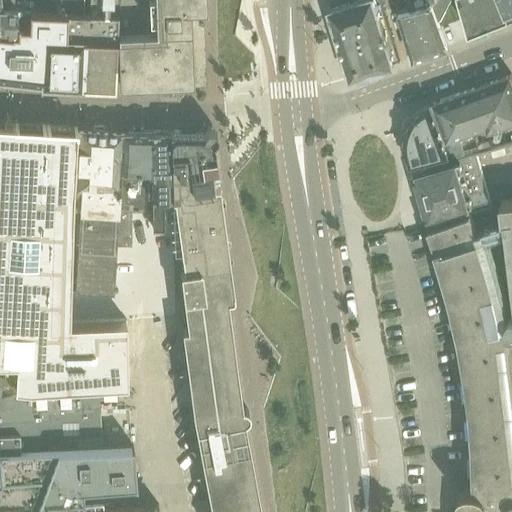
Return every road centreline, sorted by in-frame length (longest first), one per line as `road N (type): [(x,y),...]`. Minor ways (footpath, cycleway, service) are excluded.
road 1 (secondary): [(350,511),(295,104)]
road 2 (unclassified): [(295,104),(359,99),(511,44)]
